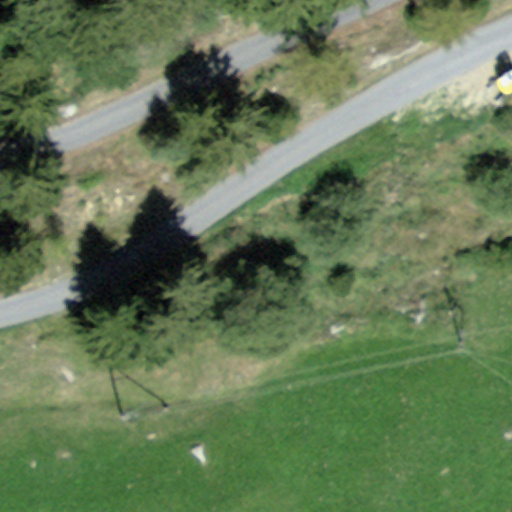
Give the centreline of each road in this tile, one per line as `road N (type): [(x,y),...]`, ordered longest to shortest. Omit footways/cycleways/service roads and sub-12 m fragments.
road 1 (unclassified): [(0,312),(119,269),(302,146),(511,32)]
road 2 (unclassified): [(358,0),(85,129),(0,158)]
